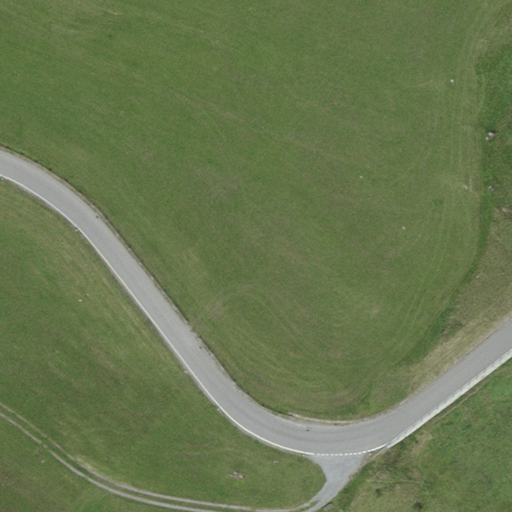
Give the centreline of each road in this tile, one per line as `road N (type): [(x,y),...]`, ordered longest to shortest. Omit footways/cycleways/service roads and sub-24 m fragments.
road 1 (unclassified): [(511,334),(380,433),(340,442),(290,437),(235,407),(64,200),(0,163)]
road 2 (track): [(0,410),(119,490),(229,511)]
